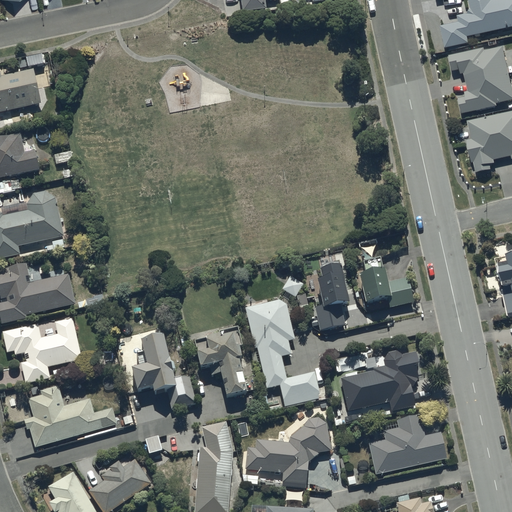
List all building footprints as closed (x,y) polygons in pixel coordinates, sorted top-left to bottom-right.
[(238,0),(240,13),(265,10),(264,0),(238,0)] [(458,24),(440,27),(445,50),(468,44),(467,38),(511,27),(511,0),(467,0),(470,13),(457,16),(458,24)] [(483,48),(449,55),(452,70),(458,69),(460,74),(463,73),(467,91),(463,92),(464,95),(457,97),(461,114),(496,106),(495,103),(511,99),(511,87),(502,46),(483,50),(483,48)] [(0,113),(39,105),(32,70),(1,77),(1,73),(0,73),(0,113)] [(511,110),(466,121),(470,139),(466,140),(471,162),(473,161),(476,171),(489,168),(489,164),(494,163),(493,160),(510,156),(511,159),(511,110)] [(23,154),(19,135),(0,138),(0,178),(37,172),(33,152),(23,154)] [(54,199),(44,193),(33,196),(25,205),(26,212),(1,217),(0,215),(0,214),(0,259),(19,256),(17,247),(62,238),(54,199)] [(511,256),(494,259),(495,260),(501,297),(503,297),(506,318),(511,316),(511,256)] [(357,277),(362,305),(386,300),(388,310),(412,305),(407,278),(386,283),(381,259),(361,263),(364,276),(357,277)] [(0,325),(1,325),(26,320),(25,317),(74,306),(67,275),(30,284),(25,265),(8,268),(9,273),(0,274),(0,325)] [(320,269),(320,271),(318,271),(319,280),(314,281),(319,307),(313,308),(318,333),(344,328),(340,306),(347,305),(340,267),(338,267),(337,266),(336,265),(332,265),(327,266),(324,267),(321,268),(320,269)] [(302,285),(289,277),(281,291),(294,299),(302,285)] [(276,302),(244,310),(253,351),(256,350),(265,389),(277,386),(282,408),(319,400),(313,373),(285,380),(280,358),(290,356),(287,343),(294,341),(286,306),(276,302)] [(350,317),(352,326),(365,324),(364,315),(350,317)] [(37,325),(1,333),(5,353),(13,352),(14,356),(23,354),(25,364),(19,365),(24,386),(50,380),(47,369),(80,362),(72,320),(54,324),(57,336),(40,340),(37,325)] [(218,338),(193,342),(193,343),(195,356),(193,356),(196,370),(217,366),(223,398),(244,395),(238,361),(239,361),(237,349),(242,348),(239,329),(216,333),(218,338)] [(151,396),(166,392),(171,412),(197,405),(190,377),(172,381),(161,337),(139,343),(141,353),(133,355),(137,369),(129,371),(135,393),(150,389),(151,396)] [(340,380),(347,412),(388,403),(390,413),(413,408),(409,388),(417,380),(415,367),(415,353),(400,356),(395,353),(387,355),(382,362),(383,368),(373,370),(373,373),(340,380)] [(29,430),(35,449),(116,425),(112,409),(93,415),(89,400),(64,407),(58,387),(40,392),(41,396),(27,400),(32,419),(22,422),(25,431),(29,430)] [(385,441),(368,444),(374,477),(445,464),(442,448),(439,434),(423,437),(419,416),(396,421),(397,428),(382,431),(385,441)] [(242,453),(241,473),(257,475),(257,472),(281,474),(280,487),(306,490),(308,463),(318,454),(328,453),(326,424),(318,420),(307,421),(288,439),(288,444),(255,442),(254,450),(246,449),(246,454),(242,453)] [(203,450),(197,450),(193,511),(226,511),(230,451),(225,425),(200,429),(203,450)] [(160,454),(156,439),(144,442),(147,457),(160,454)] [(103,482),(87,493),(100,511),(113,511),(151,486),(135,461),(123,469),(118,462),(107,469),(109,472),(100,478),(103,482)] [(93,511),(72,474),(46,488),(54,501),(47,505),(50,511),(93,511)] [(432,511),(430,503),(422,504),(421,500),(395,505),(396,511),(432,511)]
